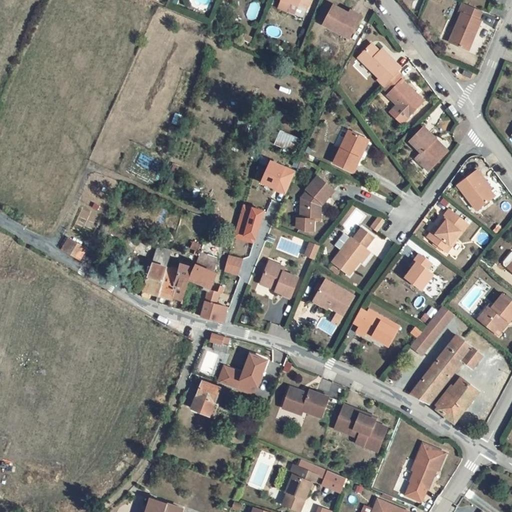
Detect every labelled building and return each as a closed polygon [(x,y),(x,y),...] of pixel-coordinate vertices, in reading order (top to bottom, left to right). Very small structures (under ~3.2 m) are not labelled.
[(292,1),(288,0),(280,0),(278,6),(288,10),(292,1)] [(350,12),(334,4),(324,23),(350,37),(363,14),(351,8),(350,12)] [(483,12),(469,6),(465,14),(463,13),(450,42),(468,50),(472,40),(474,40),(482,21),(479,20),(483,12)] [(398,72),(401,69),(395,64),(396,63),(385,51),(382,53),(372,43),(359,57),(380,78),(379,80),(385,86),(398,72)] [(404,78),(398,72),(385,86),(383,87),(389,93),(387,95),(397,105),(409,116),(424,101),(402,80),(404,78)] [(391,112),(403,123),(409,116),(397,105),(391,112)] [(431,165),(448,147),(442,140),(439,141),(435,137),(437,135),(425,123),(411,137),(422,149),(419,153),(431,165)] [(302,139),(279,131),(274,143),(289,149),(290,147),(299,150),(302,139)] [(349,131),(334,163),(354,172),(360,158),(357,157),(366,138),(349,131)] [(369,140),(366,138),(357,157),(360,158),(369,140)] [(431,165),(419,153),(417,155),(429,167),(431,165)] [(279,191),(281,187),(288,190),(296,172),(271,161),(262,183),(279,191)] [(477,210),(495,197),(490,190),(480,178),(483,176),(477,170),(457,185),(477,210)] [(323,203),(334,190),(318,176),(307,189),(308,190),(301,198),(301,218),(297,218),(297,227),(305,230),(313,231),(314,219),(314,213),(321,214),(321,206),(319,205),(321,202),(323,203)] [(492,189),(483,176),(480,178),(490,190),(492,189)] [(244,205),(236,234),(254,239),(255,239),(261,220),(255,219),(258,210),(244,205)] [(446,249),(469,221),(449,205),(444,212),(445,213),(428,235),(446,249)] [(255,219),(261,220),(264,211),(258,210),(255,219)] [(378,231),(385,221),(379,217),(372,227),(378,231)] [(352,238),(333,263),(350,275),(360,262),(368,251),(365,248),(374,237),(362,228),(354,239),(352,238)] [(254,239),(236,234),(234,238),(252,243),(254,239)] [(172,235),(161,239),(163,244),(174,240),(172,235)] [(87,248),(69,238),(62,249),(80,260),(87,248)] [(202,245),(193,241),(190,249),(199,251),(202,245)] [(320,246),(311,242),(306,253),(315,257),(320,246)] [(172,250),(158,246),(153,262),(167,267),(172,250)] [(370,252),(368,251),(360,262),(362,264),(370,252)] [(195,268),(190,279),(211,288),(217,274),(214,272),(219,258),(201,252),(195,268)] [(422,287),(434,272),(428,267),(432,261),(420,252),(416,258),(418,260),(413,265),(406,275),(422,287)] [(242,260),(229,256),(224,271),(238,275),(242,260)] [(195,268),(173,261),(172,266),(179,267),(175,285),(176,285),(186,289),(190,279),(195,268)] [(269,261),(262,280),(277,286),(276,290),(276,291),(291,297),(299,278),(284,272),(285,268),(269,261)] [(168,267),(167,267),(153,262),(144,290),(152,293),(160,296),(168,267)] [(168,267),(160,296),(173,299),(174,296),(176,285),(175,285),(179,267),(172,266),(172,268),(168,267)] [(433,273),(424,285),(434,292),(443,281),(433,273)] [(262,280),(260,284),(276,290),(277,286),(262,280)] [(324,304),(343,316),(354,297),(326,281),(318,295),(327,300),(324,304)] [(176,285),(174,296),(183,299),(186,289),(176,285)] [(218,292),(209,289),(202,317),(210,320),(214,303),(217,304),(220,292),(218,292)] [(152,293),(144,290),(141,297),(149,300),(152,293)] [(511,301),(503,294),(492,307),(490,305),(479,319),(496,333),(507,320),(510,322),(511,318),(511,301)] [(324,304),(327,300),(318,295),(313,302),(322,307),(324,304)] [(214,303),(210,320),(224,323),(228,307),(217,304),(214,303)] [(426,350),(454,315),(442,306),(421,332),(417,338),(414,341),(426,350)] [(360,327),(357,333),(364,337),(365,334),(376,340),(377,338),(390,344),(399,327),(368,311),(367,314),(360,310),(353,324),(360,327)] [(343,316),(337,312),(332,321),(331,323),(337,327),(338,324),(343,316)] [(498,335),(510,322),(507,320),(496,333),(498,335)] [(417,338),(421,332),(415,327),(411,333),(417,338)] [(230,339),(213,334),(211,341),(223,344),(223,343),(229,344),(230,339)] [(473,368),(483,356),(457,335),(411,394),(430,403),(463,361),(473,368)] [(422,356),(426,350),(414,341),(410,346),(422,356)] [(251,354),(244,374),(235,370),(228,386),(253,395),(256,386),(258,387),(268,361),(251,354)] [(228,386),(235,370),(225,367),(219,383),(228,386)] [(455,423),(479,392),(461,377),(436,409),(455,423)] [(192,408),(211,416),(221,388),(200,379),(197,386),(201,387),(192,408)] [(329,395),(310,389),(309,393),(290,387),(283,407),(302,413),(303,410),(322,416),(329,395)] [(354,407),(344,403),(335,427),(358,436),(357,439),(366,442),(367,440),(380,444),(387,426),(374,421),(376,418),(353,409),(354,407)] [(376,416),(354,407),(353,409),(376,418),(376,416)] [(366,442),(357,439),(356,441),(378,450),(380,444),(367,440),(366,442)] [(445,451),(423,442),(416,459),(419,460),(415,469),(411,480),(412,480),(406,493),(422,500),(427,486),(429,487),(430,483),(429,482),(430,478),(431,479),(432,479),(436,468),(438,469),(445,451)] [(311,471),(314,464),(297,457),(294,464),(311,471)] [(318,474),(294,464),(291,473),(293,474),(287,491),(288,492),(283,504),(300,510),(311,483),(314,484),(318,474)] [(311,471),(326,477),(324,483),(342,490),(347,477),(314,464),(311,471)] [(410,511),(378,498),(372,511),(410,511)] [(182,511),(183,510),(151,499),(146,511),(182,511)]
